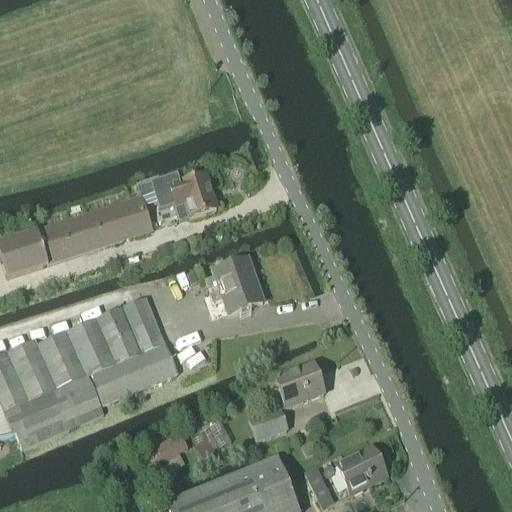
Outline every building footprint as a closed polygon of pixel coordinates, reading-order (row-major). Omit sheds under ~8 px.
[(215,214),(205,180),(178,188),(174,179),(152,185),(160,214),(171,209),(175,226),(186,221),(187,224),(215,214)] [(140,200),(35,233),(0,245),(0,265),(6,283),(47,270),(151,236),(140,200)] [(211,309),(220,306),(225,321),(262,308),(246,264),(210,277),(211,282),(203,285),(211,309)] [(0,444),(14,440),(20,455),(102,420),(99,412),(175,379),(144,304),(36,351),(33,345),(0,358),(0,444)] [(312,369),(272,384),(283,414),(323,399),(312,369)] [(278,415),(247,426),(255,446),(286,435),(278,415)] [(149,454),(150,455),(142,461),(154,481),(163,476),(165,480),(183,469),(178,460),(187,455),(177,438),(149,454)] [(370,451),(333,470),(348,502),(385,484),(370,451)] [(170,506),(165,508),(166,511),(295,511),(276,463),(170,506)]
